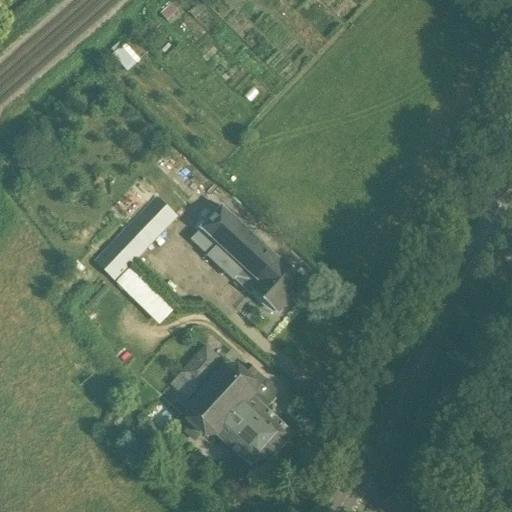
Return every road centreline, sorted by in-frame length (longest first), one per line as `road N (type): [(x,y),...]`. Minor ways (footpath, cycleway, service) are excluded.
road 1 (secondary): [(372,451),(511,182)]
road 2 (unclassified): [(392,511),(511,266)]
